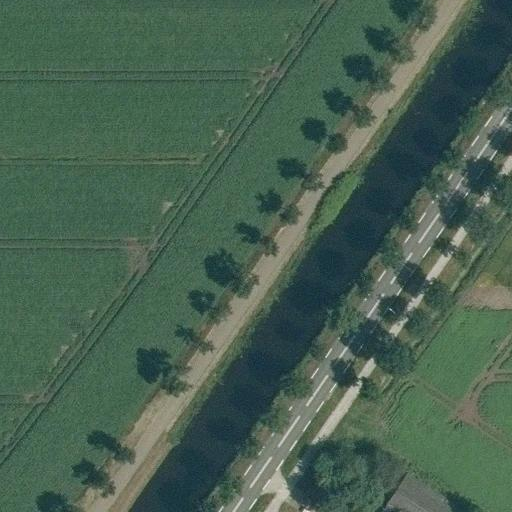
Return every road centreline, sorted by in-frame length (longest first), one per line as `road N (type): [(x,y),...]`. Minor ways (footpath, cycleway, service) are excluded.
road 1 (unclassified): [(95,511),(452,0)]
road 2 (secondary): [(233,511),(511,107)]
